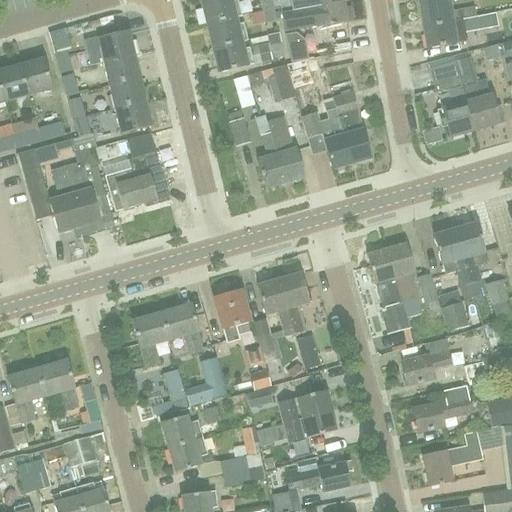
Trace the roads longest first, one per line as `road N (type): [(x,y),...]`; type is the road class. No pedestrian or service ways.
road 1 (residential): [(397,511),(327,220)]
road 2 (residential): [(224,248),(159,0)]
road 3 (residential): [(140,511),(83,286)]
road 4 (residential): [(414,193),(378,0)]
road 5 (tertiary): [(224,248),(83,286)]
